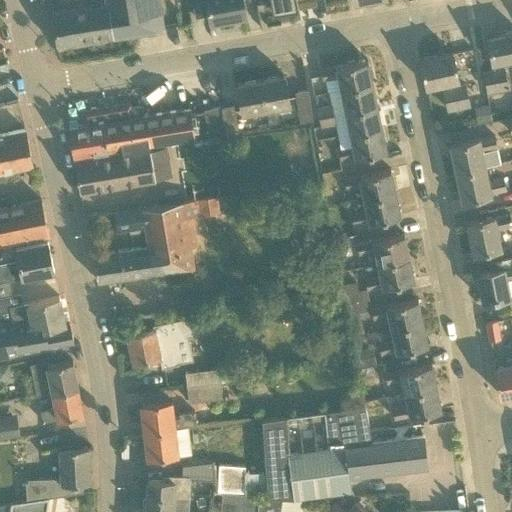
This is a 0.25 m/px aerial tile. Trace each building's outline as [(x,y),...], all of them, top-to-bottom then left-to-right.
[(158,0),(107,0),(108,5),(52,12),(57,46),(163,29),(158,0)] [(192,0),(196,17),(210,15),(211,22),(215,21),(216,25),(231,22),(230,18),(246,15),(243,0),(192,0)] [(270,0),(273,13),(298,9),(297,2),(307,0),(270,0)] [(503,61),(511,59),(511,33),(488,38),(495,70),(484,72),(487,92),(509,88),(503,61)] [(421,60),(426,87),(443,83),(448,110),(470,105),(465,85),(460,86),(453,53),(421,60)] [(342,90),(373,83),(368,60),(321,70),(323,80),(339,77),(342,90)] [(281,122),(278,107),(290,105),(285,76),(261,81),(266,109),(267,109),(270,125),(281,122)] [(243,114),(266,109),(261,81),(238,85),(243,114)] [(346,112),(377,105),(373,83),(342,90),(346,112)] [(301,123),(313,121),(308,91),(295,93),(301,123)] [(70,128),(75,159),(195,140),(190,109),(133,118),(131,104),(83,112),(86,126),(70,128)] [(234,105),(222,107),(226,135),(239,133),(234,105)] [(317,108),(319,117),(334,114),(332,105),(317,108)] [(351,134),(382,128),(377,105),(346,112),(351,134)] [(492,121),(489,105),(474,108),(477,124),(492,121)] [(214,130),(225,128),(221,108),(210,110),(214,130)] [(334,114),(319,117),(321,126),(336,123),(334,114)] [(342,169),(340,160),(387,151),(382,128),(351,134),(354,147),(319,154),(323,173),(342,169)] [(0,172),(33,166),(26,130),(0,134),(0,172)] [(451,145),(457,173),(485,167),(501,164),(495,137),(480,140),(479,139),(451,145)] [(75,163),(80,192),(155,180),(150,151),(75,163)] [(485,167),(457,173),(463,201),(491,195),(491,194),(507,190),(504,179),(489,182),(485,167)] [(365,199),(396,192),(391,169),(344,180),(346,189),(362,186),(365,199)] [(219,196),(242,192),(239,180),(238,176),(216,181),(219,196)] [(396,192),(365,199),(367,212),(352,215),(354,225),(369,221),(369,222),(401,215),(396,192)] [(98,281),(193,269),(196,268),(193,246),(190,246),(186,217),(220,213),(218,197),(182,202),(115,213),(118,230),(145,226),(148,247),(94,254),(98,281)] [(0,243),(46,234),(49,233),(42,201),(0,209),(0,243)] [(493,218),(493,217),(468,223),(474,254),(500,249),(495,228),(511,224),(509,214),(493,218)] [(378,264),(409,257),(405,234),(358,244),(360,254),(376,251),(378,264)] [(54,271),(48,243),(17,250),(19,259),(0,264),(0,281),(4,281),(23,277),(23,278),(54,271)] [(409,257),(378,264),(381,277),(366,280),(368,289),(383,286),(383,287),(414,280),(409,257)] [(511,268),(504,270),(504,269),(478,274),(484,303),(510,298),(506,280),(511,278),(511,268)] [(369,300),(367,289),(359,291),(357,283),(343,285),(347,305),(366,301),(369,300)] [(65,325),(60,297),(59,296),(10,307),(13,322),(14,329),(42,323),(43,332),(65,328),(71,327),(70,325),(65,325)] [(392,329),(423,322),(418,299),(372,309),(374,319),(389,315),(392,329)] [(362,320),(370,318),(366,301),(347,305),(354,335),(365,333),(362,320)] [(197,334),(194,318),(155,326),(155,329),(127,335),(133,364),(160,358),(162,367),(177,364),(173,338),(197,334)] [(487,323),(490,341),(501,339),(497,321),(487,323)] [(0,356),(74,342),(71,327),(65,328),(43,332),(42,323),(14,329),(13,322),(0,323),(0,356)] [(423,322),(392,329),(395,342),(379,345),(381,354),(428,345),(423,322)] [(361,368),(375,365),(371,348),(357,351),(361,368)] [(31,364),(32,369),(35,380),(49,377),(53,394),(79,390),(73,361),(46,366),(45,361),(31,364)] [(406,393),(437,387),(432,364),(385,374),(387,383),(403,380),(406,393)] [(8,366),(0,367),(0,380),(11,378),(8,366)] [(500,396),(511,393),(511,366),(496,369),(500,396)] [(187,387),(221,383),(219,369),(186,373),(187,387)] [(189,403),(223,399),(221,383),(187,387),(189,403)] [(437,387),(406,393),(408,406),(393,410),(395,419),(442,410),(437,387)] [(43,422),(84,414),(79,390),(53,394),(56,409),(41,412),(43,422)] [(146,401),(172,398),(171,391),(146,393),(146,401)] [(144,431),(175,428),(197,426),(195,412),(180,414),(180,418),(174,419),(172,401),(141,405),(144,431)] [(372,442),(371,431),(368,408),(263,420),(268,497),(283,498),(294,499),(304,498),(338,493),(352,491),(350,476),(428,466),(424,436),(372,442)] [(0,418),(0,440),(19,440),(18,418),(0,418)] [(175,428),(144,431),(148,459),(179,455),(175,428)] [(90,483),(89,447),(60,449),(62,478),(26,479),(27,501),(50,497),(83,492),(83,483),(90,483)] [(149,511),(188,511),(190,479),(215,481),(213,462),(183,466),(183,477),(173,477),(173,481),(148,480),(146,511),(149,511)] [(218,471),(218,491),(245,492),(246,472),(246,466),(218,465),(218,471)] [(246,472),(245,492),(265,493),(266,472),(246,472)] [(257,511),(259,497),(240,495),(238,511),(257,511)] [(396,495),(395,501),(400,508),(409,505),(409,495),(396,495)] [(27,501),(12,503),(10,511),(47,511),(50,497),(27,501)] [(280,511),(283,498),(268,497),(259,497),(257,511),(280,511)] [(368,511),(356,501),(347,511),(336,502),(327,511),(368,511)]
